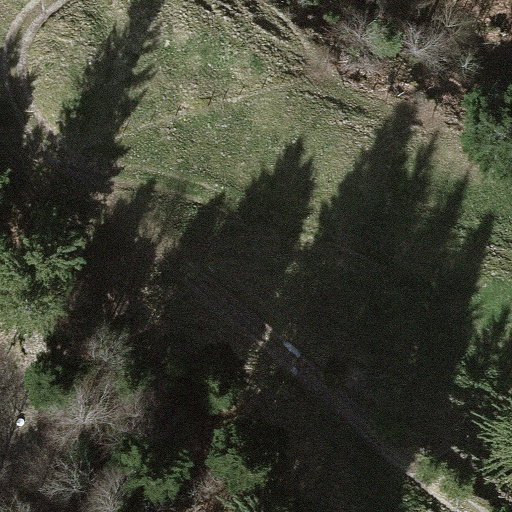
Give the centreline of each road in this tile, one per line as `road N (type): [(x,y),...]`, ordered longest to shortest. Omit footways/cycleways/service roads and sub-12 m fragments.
road 1 (track): [(51,0),(25,32),(16,76),(29,120),(180,268),(471,511)]
road 2 (track): [(77,166),(511,306)]
